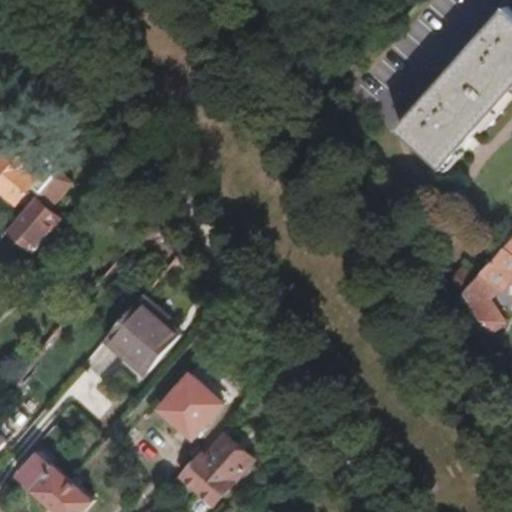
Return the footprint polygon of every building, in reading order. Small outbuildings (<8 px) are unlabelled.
[(444,169),(511,93),(511,9),(508,6),(398,128),(444,169)] [(362,66),(385,41),(374,32),(353,57),(362,66)] [(59,172),(62,169),(45,154),(35,166),(12,147),(0,160),(0,193),(23,213),(37,197),(59,172)] [(23,213),(9,229),(35,252),(63,220),(50,209),(72,183),(59,172),(37,197),(23,213)] [(511,239),(470,286),(454,304),(460,313),(469,302),(491,322),(503,309),(491,298),(501,286),(503,288),(511,278),(511,239)] [(459,293),(473,278),(462,267),(447,282),(459,293)] [(148,373),(180,338),(159,320),(164,315),(143,297),(103,341),(124,360),(128,355),(148,373)] [(191,439),(221,406),(188,376),(158,409),(191,439)] [(206,459),(225,438),(219,433),(200,454),(206,459)] [(213,508),(253,464),(225,438),(206,459),(200,454),(179,477),(213,508)] [(57,511),(80,511),(93,498),(38,448),(15,473),(57,511)]
